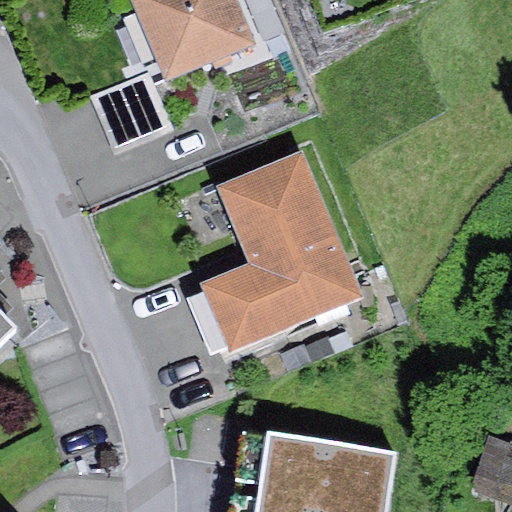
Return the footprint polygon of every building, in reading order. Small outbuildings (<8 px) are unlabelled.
[(131,0),(164,80),(256,43),(238,0),(131,0)] [(271,0),(263,0),(249,6),(258,28),(279,19),(271,0)] [(149,72),(92,96),(117,154),(174,130),(149,72)] [(301,155),(219,188),(250,262),(201,282),(229,351),(360,297),(301,155)] [(0,338),(15,324),(0,308),(0,338)] [(511,444),(488,437),(474,486),(511,497),(511,444)] [(393,511),(400,461),(271,445),(262,511),(393,511)]
